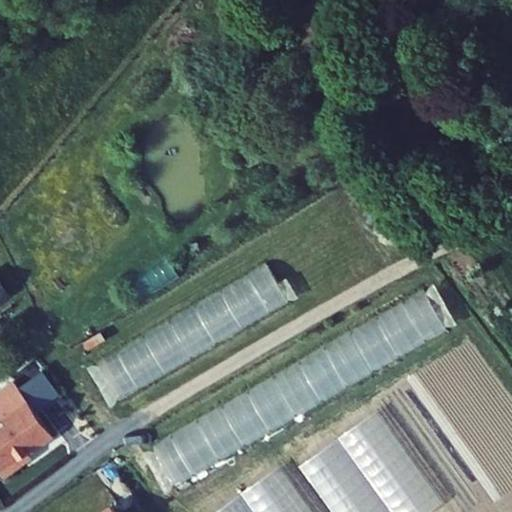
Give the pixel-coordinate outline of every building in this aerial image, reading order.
[(87,355),(105,394),(292,306),(274,267),(87,355)] [(2,286),(0,288),(0,314),(15,304),(2,286)] [(167,465),(174,479),(455,333),(434,291),(144,441),(159,469),(167,465)] [(55,438),(15,386),(0,398),(0,417),(3,422),(0,425),(0,472),(7,482),(27,466),(24,462),(55,438)] [(196,511),(249,511),(296,484),(281,461),(196,511)] [(315,511),(305,489),(256,511),(315,511)] [(128,511),(121,501),(106,511),(128,511)]
